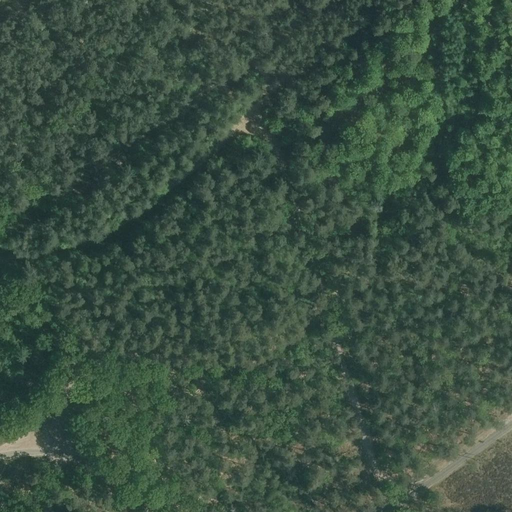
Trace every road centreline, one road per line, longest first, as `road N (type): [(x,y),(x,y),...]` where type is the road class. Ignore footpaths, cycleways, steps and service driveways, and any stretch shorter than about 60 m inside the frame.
road 1 (unclassified): [(155,511),(138,486),(91,464),(60,455),(0,456)]
road 2 (unclassified): [(511,425),(378,511)]
